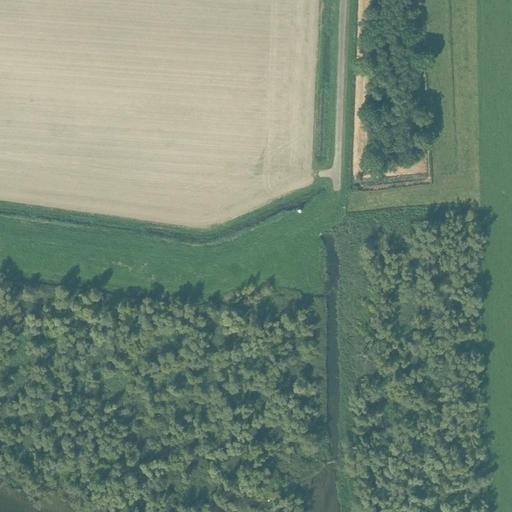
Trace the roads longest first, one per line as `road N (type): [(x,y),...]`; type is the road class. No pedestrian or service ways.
road 1 (track): [(0,240),(207,266),(308,228),(336,189)]
road 2 (unclassified): [(336,189),(342,0)]
